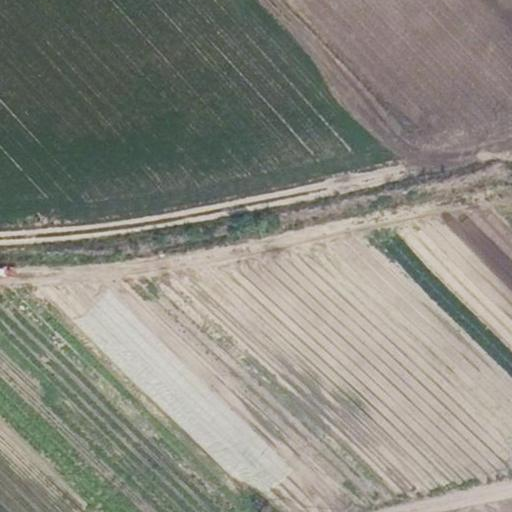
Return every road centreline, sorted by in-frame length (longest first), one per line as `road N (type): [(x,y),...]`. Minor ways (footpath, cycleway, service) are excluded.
road 1 (track): [(511,147),(252,205),(65,235),(0,236)]
road 2 (track): [(272,0),(436,163)]
